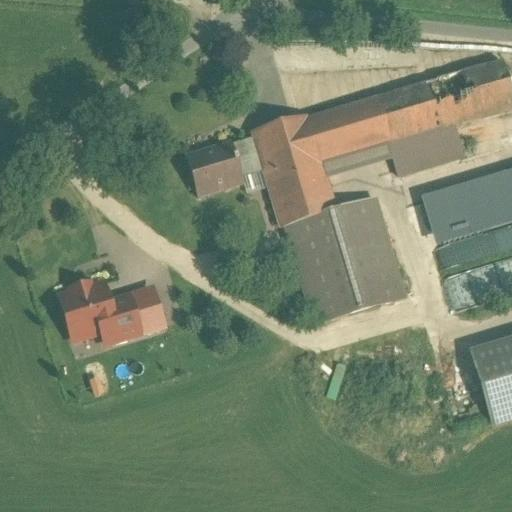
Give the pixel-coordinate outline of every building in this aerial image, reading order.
[(511,90),(504,64),(249,141),(266,196),(279,241),(335,224),(323,184),(399,161),(405,182),(464,164),(456,136),(511,118),(511,90)] [(249,141),(184,161),(199,207),(246,193),(250,201),(266,196),(249,141)] [(511,173),(420,199),(434,251),(511,227),(511,173)] [(279,241),(307,330),(410,300),(383,209),(335,224),(279,241)] [(108,284),(54,298),(68,349),(98,342),(101,353),(168,334),(156,293),(113,305),(108,284)] [(511,341),(466,356),(485,430),(511,421),(511,341)]
